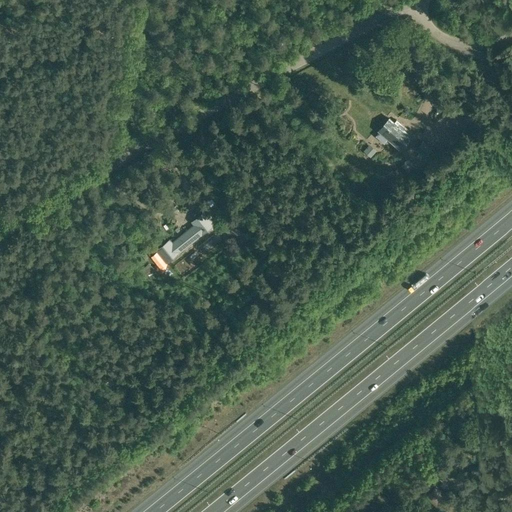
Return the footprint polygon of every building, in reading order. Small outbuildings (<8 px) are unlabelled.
[(471,127),(475,132),(490,120),(468,93),(453,105),(471,127)] [(377,135),(377,137),(383,142),(385,142),(388,139),(400,149),(413,134),(406,128),(400,123),(399,124),(395,121),(394,122),(389,118),(378,130),(380,131),(377,135)] [(422,140),(415,149),(419,152),(423,156),(424,157),(431,148),(422,140)] [(369,143),(363,150),(371,157),(376,150),(369,143)] [(407,158),(401,165),(408,171),(414,164),(407,158)] [(205,236),(216,228),(205,214),(192,223),(194,225),(174,240),(172,237),(157,249),(168,263),(183,252),(182,250),(203,234),(205,236)] [(231,217),(225,222),(229,228),(235,223),(231,217)] [(239,221),(226,231),(234,242),(247,232),(239,221)] [(217,233),(199,247),(206,256),(225,242),(217,233)] [(153,269),(148,264),(141,271),(146,276),(153,269)]
